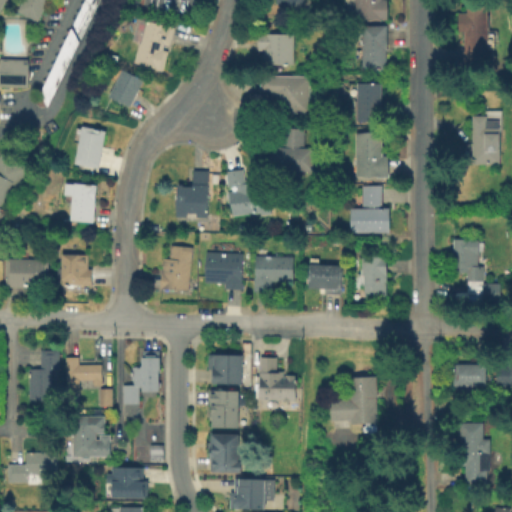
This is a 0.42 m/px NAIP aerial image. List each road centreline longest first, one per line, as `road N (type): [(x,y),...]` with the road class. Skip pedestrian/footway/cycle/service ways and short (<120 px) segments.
road 1 (residential): [(416,0),(430,511)]
road 2 (residential): [(119,320),(131,171),(155,127),(203,79),(226,0)]
road 3 (residential): [(175,321),(176,463),(197,511)]
road 4 (residential): [(247,323),(65,319)]
road 5 (residential): [(420,327),(247,323)]
